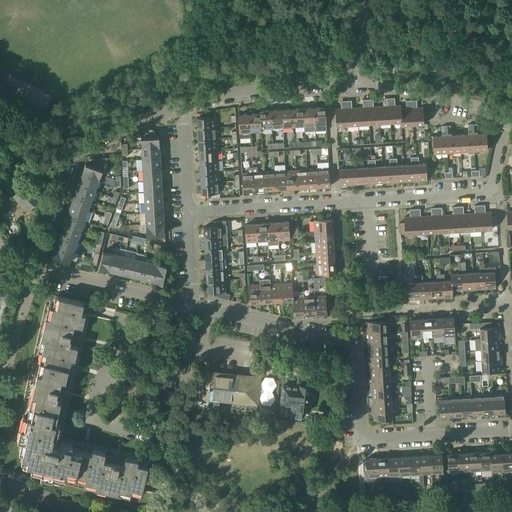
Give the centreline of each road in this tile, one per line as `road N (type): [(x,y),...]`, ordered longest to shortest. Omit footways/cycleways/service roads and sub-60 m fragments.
road 1 (residential): [(511,431),(366,438),(349,345),(191,307)]
road 2 (residential): [(191,307),(34,268),(77,151),(181,106)]
road 3 (residential): [(367,201),(489,191),(509,114)]
road 4 (residential): [(187,212),(367,201)]
road 5 (residential): [(181,106),(347,82)]
road 6 (residential): [(509,114),(347,82)]
